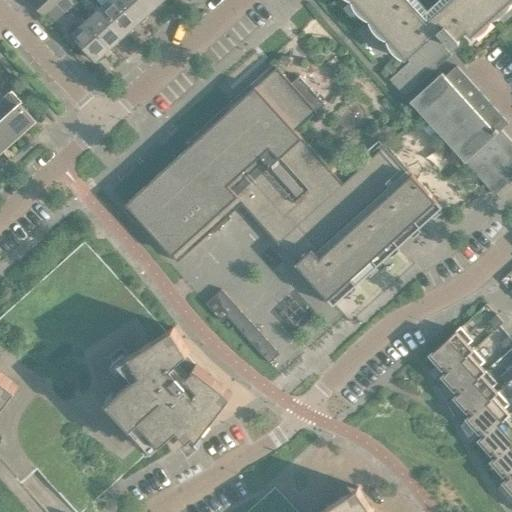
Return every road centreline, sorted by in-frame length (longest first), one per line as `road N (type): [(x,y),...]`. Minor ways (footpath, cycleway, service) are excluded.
road 1 (residential): [(153,511),(278,440),(363,350),(511,241)]
road 2 (residential): [(104,125),(243,0)]
road 3 (residential): [(104,125),(0,12)]
road 4 (residential): [(0,221),(104,125)]
